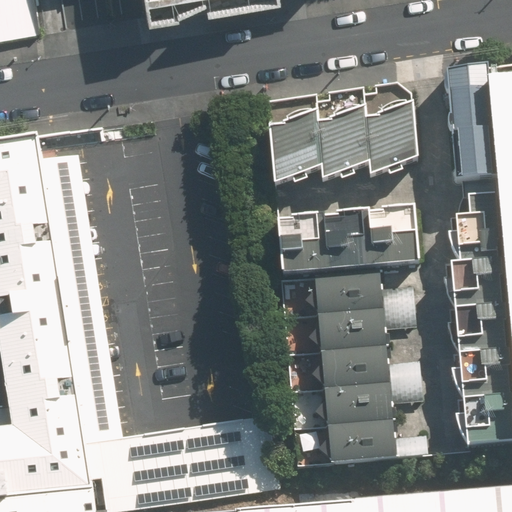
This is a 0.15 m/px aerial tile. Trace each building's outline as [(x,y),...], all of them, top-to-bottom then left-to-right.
[(0,0),(0,40),(40,34),(34,0),(0,0)] [(144,0),(147,17),(258,0),(144,0)] [(496,183),(487,70),(447,74),(455,186),(496,183)] [(511,84),(501,85),(511,207),(511,84)] [(318,115),(269,133),(275,189),(322,171),(322,185),(368,168),(368,183),(417,164),(415,107),(366,125),(367,111),(317,129),(318,115)] [(0,511),(99,511),(96,493),(89,489),(37,152),(0,157),(0,511)] [(502,245),(499,196),(467,198),(468,219),(456,220),(459,265),(454,266),(466,450),(511,446),(511,421),(511,416),(511,415),(511,395),(509,396),(507,371),(511,370),(511,351),(506,352),(504,326),(510,325),(509,303),(501,304),(500,279),(505,279),(504,261),(497,262),(496,245),(502,245)] [(281,219),(286,277),(315,275),(334,470),(398,463),(392,404),(425,403),(424,364),(388,365),(385,331),(429,328),(426,288),(381,292),(379,271),(420,268),(416,210),(281,219)] [(142,511),(280,490),(269,420),(87,449),(93,485),(108,482),(112,511),(142,511)] [(511,511),(511,488),(239,511),(511,511)]
